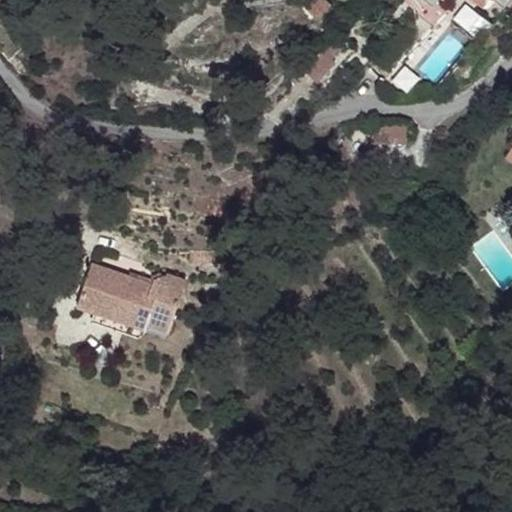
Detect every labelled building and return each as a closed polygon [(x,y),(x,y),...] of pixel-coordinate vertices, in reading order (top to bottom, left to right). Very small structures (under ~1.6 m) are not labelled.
[(351,41),(340,31),(327,44),(329,46),(338,53),(351,41)] [(338,53),(329,46),(311,64),(323,75),(341,56),(338,53)] [(264,112),(262,93),(245,102),(246,115),(264,112)] [(245,102),(262,93),(245,96),(245,102)] [(411,116),(373,117),(374,137),(411,137),(411,116)] [(511,145),(506,141),(496,157),(511,167),(511,145)] [(167,253),(106,236),(93,281),(110,287),(149,297),(152,288),(166,291),(169,284),(189,289),(201,245),(180,239),(179,245),(174,243),(169,247),(167,253)] [(189,289),(169,284),(166,291),(165,296),(185,301),(189,289)] [(149,297),(110,287),(108,295),(147,307),(149,297)] [(166,291),(152,288),(149,297),(163,302),(165,296),(166,291)]
